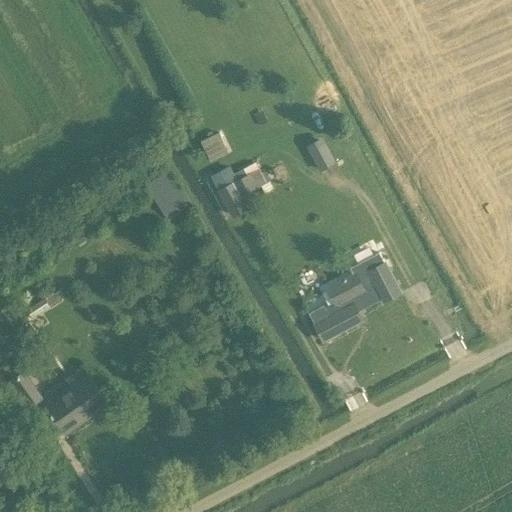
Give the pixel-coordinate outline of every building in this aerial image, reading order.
[(209,160),(232,151),(222,128),(200,138),(209,160)] [(323,171),(335,165),(321,139),(309,146),(323,171)] [(228,165),(210,175),(218,188),(216,189),(232,218),(248,209),(240,195),(258,186),(249,171),(235,178),(228,165)] [(145,183),(148,189),(147,189),(163,215),(164,215),(168,221),(184,211),(180,204),(186,200),(168,170),(145,183)] [(355,309),(381,295),(384,300),(399,292),(378,252),(350,268),(353,275),(327,288),(335,303),(325,309),(322,304),(309,312),(323,339),(360,320),(355,309)] [(28,409),(43,398),(24,370),(8,381),(28,409)] [(65,433),(108,404),(87,374),(77,381),(71,373),(64,378),(69,386),(44,403),(65,433)]
